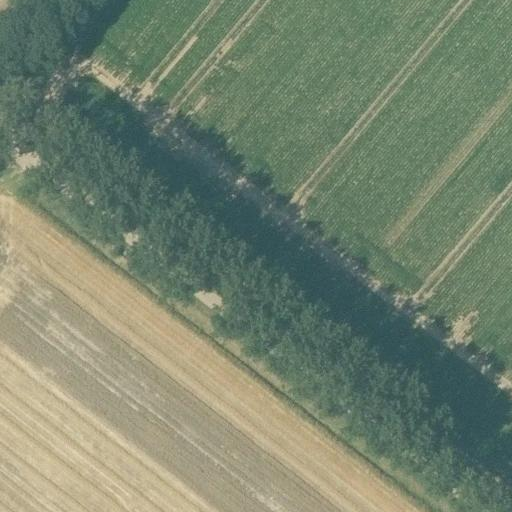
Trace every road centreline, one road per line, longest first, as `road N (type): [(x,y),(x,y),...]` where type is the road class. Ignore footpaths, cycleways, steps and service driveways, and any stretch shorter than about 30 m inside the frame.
road 1 (unclassified): [(467,511),(0,135)]
road 2 (tertiary): [(0,96),(77,0)]
